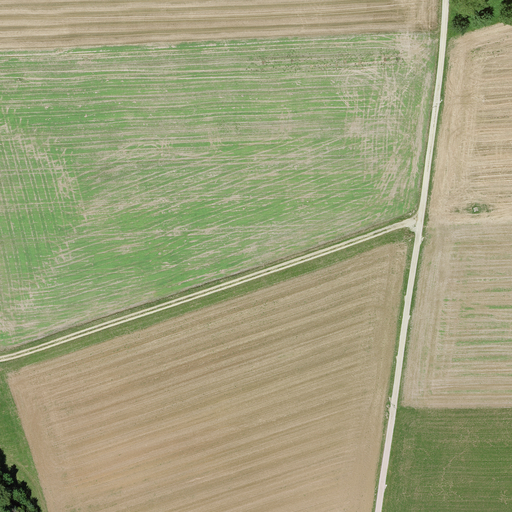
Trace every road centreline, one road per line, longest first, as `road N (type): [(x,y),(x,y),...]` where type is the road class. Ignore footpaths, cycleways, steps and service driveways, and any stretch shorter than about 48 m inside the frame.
road 1 (track): [(444,0),(376,511)]
road 2 (track): [(418,219),(0,359)]
